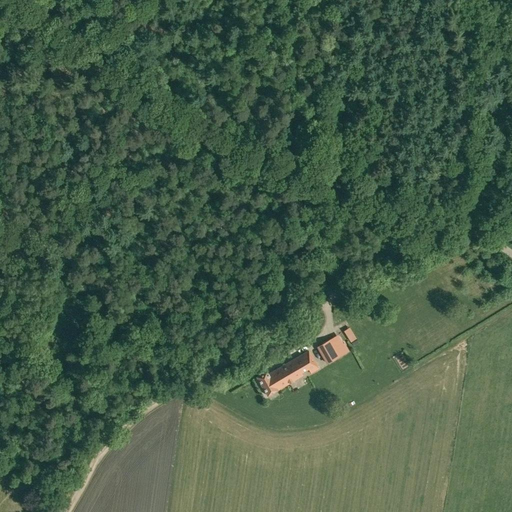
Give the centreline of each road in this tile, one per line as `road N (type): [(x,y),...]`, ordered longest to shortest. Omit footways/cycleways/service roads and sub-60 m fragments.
road 1 (unclassified): [(445,225),(210,133),(124,86),(11,0)]
road 2 (track): [(64,511),(99,454),(170,390),(445,225)]
road 3 (track): [(464,0),(467,231)]
road 4 (track): [(223,0),(186,28),(113,23),(75,49)]
